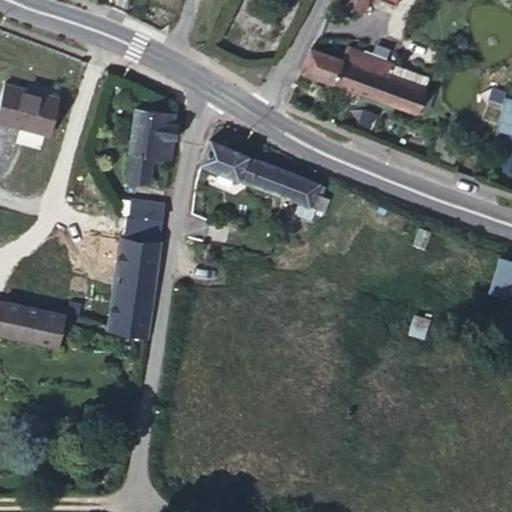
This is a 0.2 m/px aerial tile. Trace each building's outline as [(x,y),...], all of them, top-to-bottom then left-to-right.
[(368,0),(344,0),(340,10),(360,20),(368,0)] [(311,54),(302,76),(414,113),(422,91),(311,54)] [(57,105),(6,90),(0,113),(0,128),(45,142),(57,105)] [(511,99),(500,99),(498,140),(511,141),(511,99)] [(156,167),(170,170),(174,148),(180,148),(185,126),(178,125),(180,116),(141,110),(129,188),(151,191),(156,167)] [(219,152),(211,173),(306,210),(314,188),(219,152)] [(129,197),(122,235),(161,241),(168,203),(129,197)] [(113,240),(100,331),(100,336),(141,342),(156,246),(113,240)] [(483,285),(511,296),(511,253),(497,248),(483,285)] [(0,331),(53,347),(61,320),(0,304),(0,331)]
